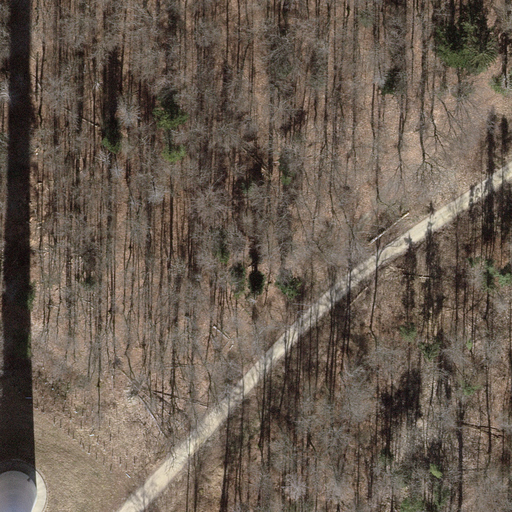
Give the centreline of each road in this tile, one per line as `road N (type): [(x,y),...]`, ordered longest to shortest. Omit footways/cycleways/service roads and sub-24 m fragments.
road 1 (track): [(511,167),(304,314),(137,511)]
road 2 (track): [(511,92),(473,114),(369,211),(304,314)]
